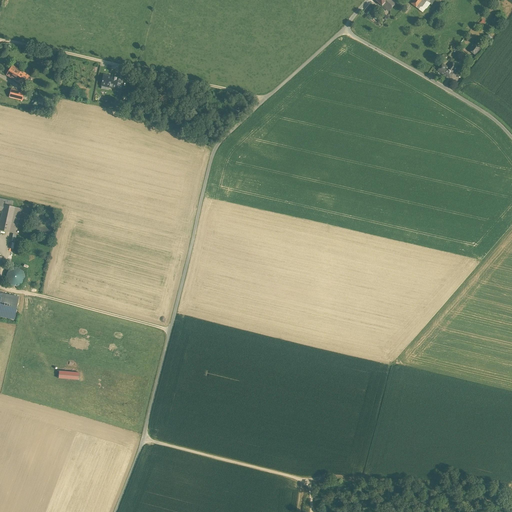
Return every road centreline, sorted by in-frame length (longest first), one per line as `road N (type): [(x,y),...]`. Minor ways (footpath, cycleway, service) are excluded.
road 1 (unclassified): [(114,511),(142,439),(213,150),(343,29)]
road 2 (unclassified): [(511,137),(483,111),(343,29)]
road 3 (track): [(142,439),(306,479),(312,507)]
road 4 (track): [(265,99),(125,66)]
road 5 (unclassified): [(125,66),(0,38)]
